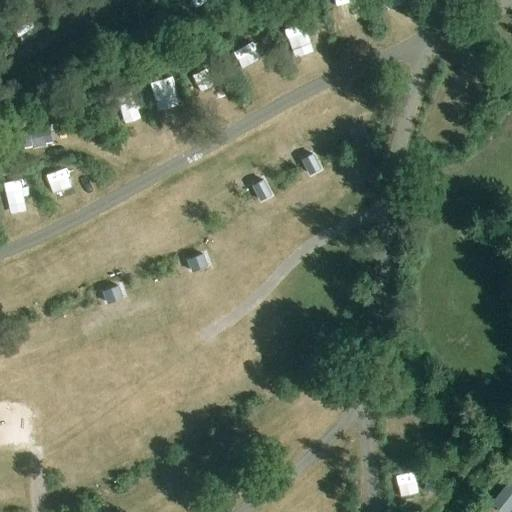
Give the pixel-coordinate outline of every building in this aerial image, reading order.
[(363,129),(352,135),(359,149),(370,143),(363,129)] [(313,155),(302,161),(309,175),(320,169),(313,155)] [(264,181),(253,187),(260,201),(271,195),(264,181)] [(203,255),(188,261),(192,272),(207,267),(203,255)] [(118,287),(103,293),(108,304),(123,298),(118,287)] [(487,470),(454,506),(460,511),(478,511),(503,485),(487,470)] [(509,511),(511,509),(511,477),(492,502),(504,511),(509,511)]
